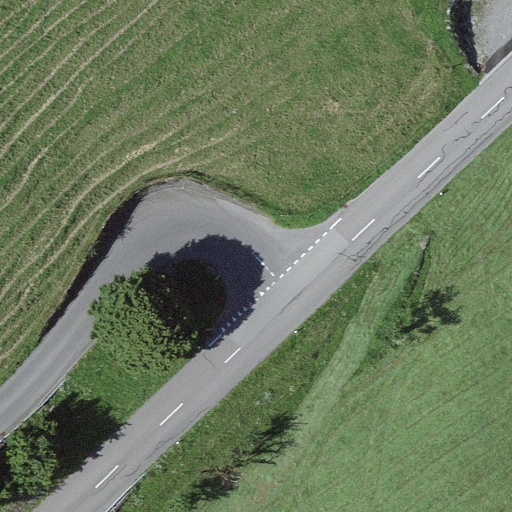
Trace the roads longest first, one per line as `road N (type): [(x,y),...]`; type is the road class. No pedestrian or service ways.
road 1 (unclassified): [(303,302),(236,241),(193,227),(136,258),(28,401),(0,424)]
road 2 (tertiary): [(87,511),(303,302)]
road 3 (tertiary): [(303,302),(511,100)]
